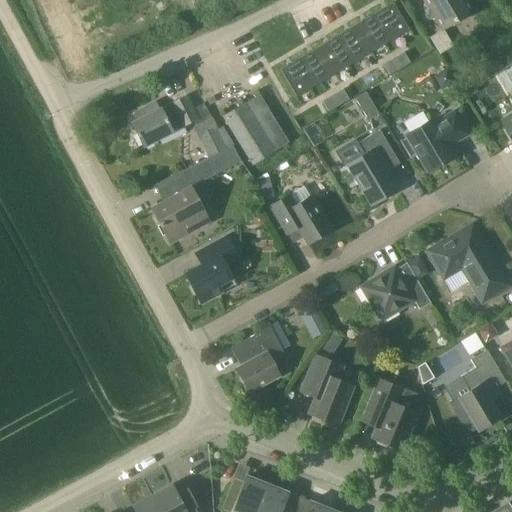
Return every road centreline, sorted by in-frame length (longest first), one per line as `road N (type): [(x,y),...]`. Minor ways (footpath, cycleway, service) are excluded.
road 1 (residential): [(181,345),(464,186),(487,184),(511,202)]
road 2 (residential): [(181,345),(58,108)]
road 3 (residential): [(58,108),(294,0)]
road 4 (residential): [(428,496),(202,410)]
road 5 (residential): [(41,511),(182,436),(202,410)]
road 6 (unclassified): [(58,108),(0,3)]
